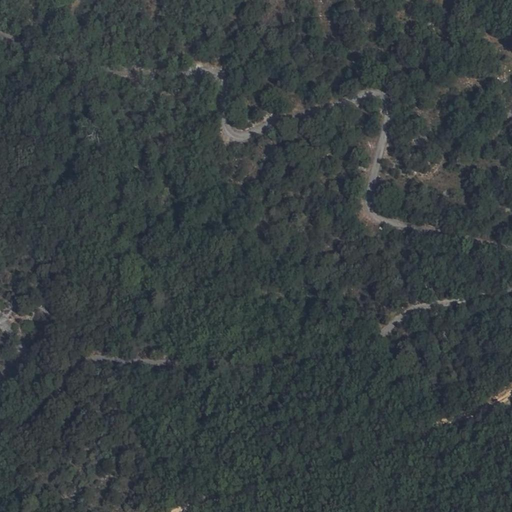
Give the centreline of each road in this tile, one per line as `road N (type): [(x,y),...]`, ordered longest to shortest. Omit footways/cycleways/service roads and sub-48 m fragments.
road 1 (unclassified): [(511,247),(387,221),(376,210),(371,196),(387,110),(375,96),(281,119),(248,137),(230,134),(219,117),(222,89),(214,72),(154,72),(0,31)]
road 2 (track): [(511,392),(172,511)]
